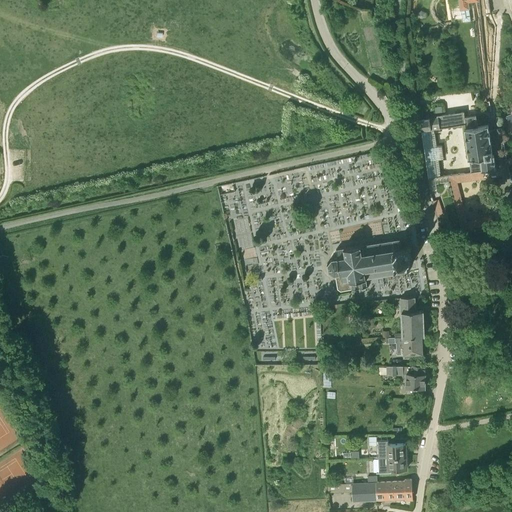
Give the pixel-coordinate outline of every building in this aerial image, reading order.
[(449,0),(450,3),(465,1),(468,18),(491,14),(488,0),(449,0)] [(435,129),(446,127),(457,126),(466,124),(467,128),(465,129),(469,159),(470,159),(471,172),(496,170),(495,155),(492,155),(488,125),(478,126),(476,115),(465,116),(465,111),(455,113),(445,114),(437,115),(437,117),(418,120),(420,131),(421,131),(435,129)] [(428,179),(442,177),(439,159),(444,159),(441,144),(437,145),(435,129),(421,131),(422,135),(428,179)] [(437,184),(450,181),(449,176),(442,177),(428,179),(430,194),(438,193),(438,191),(437,184)] [(450,182),(442,184),(443,190),(438,191),(438,193),(430,194),(432,201),(441,199),(447,222),(459,219),(450,182)] [(406,272),(405,268),(405,264),(413,262),(410,246),(402,247),(401,239),(338,249),(339,257),(333,258),(328,264),(329,271),(334,275),(335,275),(338,289),(341,292),(352,290),(352,289),(367,287),(366,278),(406,272)] [(243,259),(258,256),(255,245),(241,249),(243,259)] [(401,310),(415,310),(415,297),(400,298),(401,310)] [(402,337),(422,336),(425,336),(424,311),(416,311),(415,310),(401,310),(402,337)] [(422,336),(402,337),(403,342),(404,355),(423,354),(422,336)] [(404,373),(404,363),(388,363),(387,373),(404,373)] [(406,384),(406,386),(425,387),(426,366),(411,366),(411,373),(406,373),(406,384)] [(388,458),(406,457),(406,443),(389,443),(389,440),(379,441),(379,459),(382,459),(382,457),(388,457),(388,458)] [(349,459),(360,458),(360,449),(352,449),(352,453),(349,453),(349,459)] [(406,457),(388,458),(388,464),(376,464),(376,470),(407,469),(406,457)] [(378,482),(378,500),(406,499),(406,500),(413,500),(412,479),(405,479),(404,480),(379,482),(378,482)] [(353,502),(378,500),(378,482),(369,482),(352,483),(328,485),(328,493),(352,492),(353,502)]
